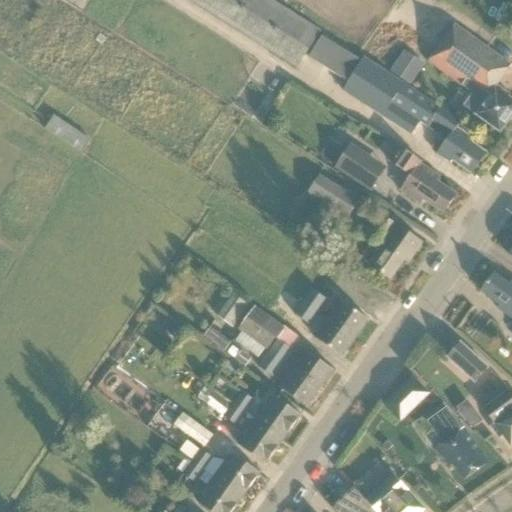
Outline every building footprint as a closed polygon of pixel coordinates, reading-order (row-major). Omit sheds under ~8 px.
[(190,0),(296,68),(320,31),(271,0),(190,0)] [(455,13),(461,0),(446,0),(443,8),(455,13)] [(463,106),(476,115),(500,133),(511,116),(511,100),(508,98),(507,94),(496,86),(511,65),(455,25),(428,62),(472,93),(463,106)] [(347,82),(361,61),(323,36),(309,56),(347,82)] [(404,51),(391,71),(411,84),(424,65),(404,51)] [(432,121),(441,107),(364,57),(361,61),(347,82),(342,90),(383,117),(391,104),(428,128),(432,121)] [(441,107),(432,121),(434,123),(446,131),(440,139),(447,144),(439,155),(450,163),(453,160),(472,174),(486,153),(471,143),(474,140),(457,128),(461,122),(441,107)] [(46,129),(82,153),(91,140),(54,115),(46,129)] [(371,190),(386,167),(352,145),(337,169),(371,190)] [(421,203),(424,199),(444,213),(456,195),(437,181),(440,177),(420,163),(422,161),(404,149),(394,163),(412,175),(402,189),(421,203)] [(359,200),(319,175),(308,193),(347,218),(359,200)] [(323,205),(307,194),(294,214),(310,225),(323,205)] [(382,244),(368,263),(391,279),(405,260),(409,262),(423,243),(380,213),(366,233),(382,244)] [(511,279),(509,284),(494,273),(481,292),(500,305),(498,308),(511,318),(511,279)] [(304,302),(319,312),(328,299),(313,289),(304,302)] [(217,316),(233,328),(249,306),(233,294),(217,316)] [(342,301),(328,319),(355,339),(369,320),(342,301)] [(309,326),(319,312),(304,302),(295,315),(309,326)] [(283,362),(292,349),(299,339),(255,308),(238,331),(268,352),(283,362)] [(328,319),(325,324),(315,338),(342,357),(355,339),(328,319)] [(224,352),(232,342),(211,327),(204,337),(224,352)] [(448,357),(474,381),(487,367),(461,343),(448,357)] [(236,359),(241,352),(233,346),(227,353),(236,359)] [(245,367),(252,358),(242,351),(241,352),(236,359),(235,360),(245,367)] [(307,407),(320,389),(333,370),(306,351),(280,388),(307,407)] [(274,376),(283,362),(268,352),(259,365),(274,376)] [(485,378),(495,389),(504,379),(494,369),(485,378)] [(413,376),(384,405),(400,422),(429,394),(413,376)] [(500,438),(503,436),(511,447),(511,446),(511,394),(509,391),(483,410),(494,424),(490,426),(500,438)] [(234,405),(245,413),(254,401),(242,393),(234,405)] [(255,420),(283,440),(301,415),(275,397),(264,414),(261,411),(255,420)] [(467,402),(458,409),(472,429),(482,421),(467,402)] [(237,425),(245,413),(234,405),(225,417),(237,425)] [(427,422),(443,443),(437,447),(448,463),(451,461),(465,479),(489,462),(464,428),(461,430),(445,408),(427,422)] [(213,435),(183,413),(174,425),(205,447),(213,435)] [(266,465),(283,440),(255,420),(248,428),(252,431),(240,447),(266,465)] [(200,452),(187,442),(179,452),(188,459),(204,470),(213,458),(201,450),(200,452)] [(214,477),(242,498),(260,473),(234,455),(223,471),(219,469),(214,477)] [(195,482),(204,470),(188,459),(183,466),(188,469),(184,474),(195,482)] [(366,499),(361,493),(355,487),(332,508),(335,511),(422,511),(425,510),(393,474),(366,499)] [(210,511),(231,511),(242,498),(214,477),(207,486),(211,488),(199,504),(210,511)]
